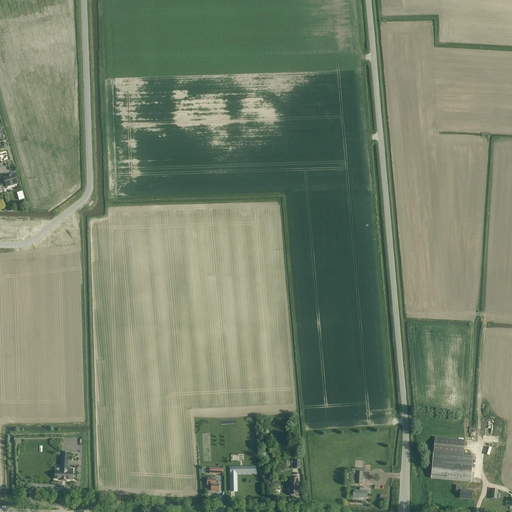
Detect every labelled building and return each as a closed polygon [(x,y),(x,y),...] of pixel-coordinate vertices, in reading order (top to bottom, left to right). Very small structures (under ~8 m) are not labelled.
[(6,188),(18,184),(15,175),(3,178),(6,188)] [(463,455),(464,440),(463,440),(434,438),(430,478),(470,482),(473,456),(463,455)] [(55,474),(55,479),(61,480),(61,481),(66,481),(66,480),(73,480),(73,473),(70,473),(71,469),(67,469),(67,457),(68,453),(63,453),(62,456),(62,468),(56,468),(55,472),(55,474)] [(364,469),(354,468),(354,484),(364,485),(364,469)] [(207,488),(211,488),(211,491),(218,491),(218,485),(215,485),(215,482),(216,479),(207,478),(207,486),(207,488)] [(290,493),(290,496),(291,496),(293,496),(294,496),(297,496),(297,486),(296,486),(296,484),(298,484),(298,479),(297,479),(291,479),(290,483),(291,483),(291,486),(290,486),(290,487),(288,487),(288,488),(288,489),(287,492),(288,492),(288,493),(290,493)] [(456,486),(456,492),(460,493),(459,498),(471,499),(472,491),(460,490),(460,486),(456,486)] [(353,499),(357,499),(357,498),(366,498),(367,491),(363,491),(363,488),(359,488),(359,490),(353,490),(353,499)]
